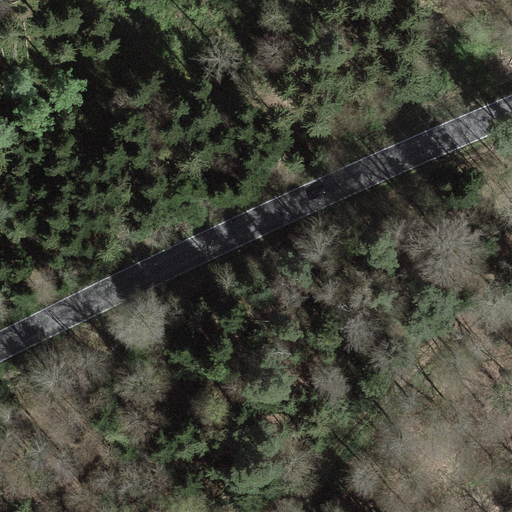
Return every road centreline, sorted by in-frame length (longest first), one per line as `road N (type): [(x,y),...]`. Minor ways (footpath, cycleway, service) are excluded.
road 1 (tertiary): [(511,112),(0,346)]
road 2 (track): [(269,511),(364,420),(511,244)]
